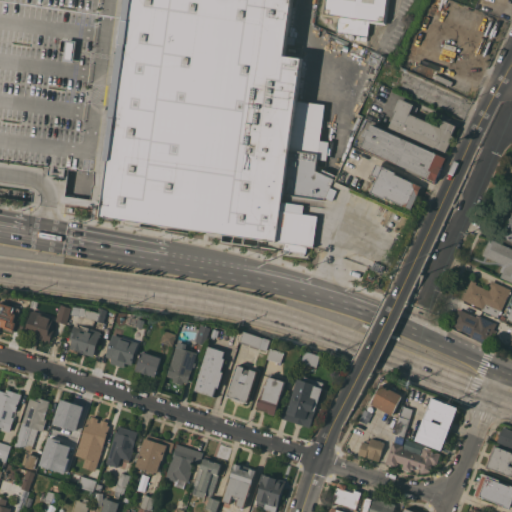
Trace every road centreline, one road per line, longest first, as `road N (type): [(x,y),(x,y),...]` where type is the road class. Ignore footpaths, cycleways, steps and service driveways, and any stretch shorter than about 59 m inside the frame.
road 1 (primary): [(0,265),(279,313),(491,397)]
road 2 (residential): [(447,503),(0,353)]
road 3 (primary): [(502,370),(266,278)]
road 4 (tertiary): [(511,61),(410,273)]
road 5 (residential): [(511,115),(425,302)]
road 6 (primary): [(168,256),(0,227)]
road 7 (tertiary): [(410,273),(345,402)]
road 8 (residential): [(491,397),(443,511)]
